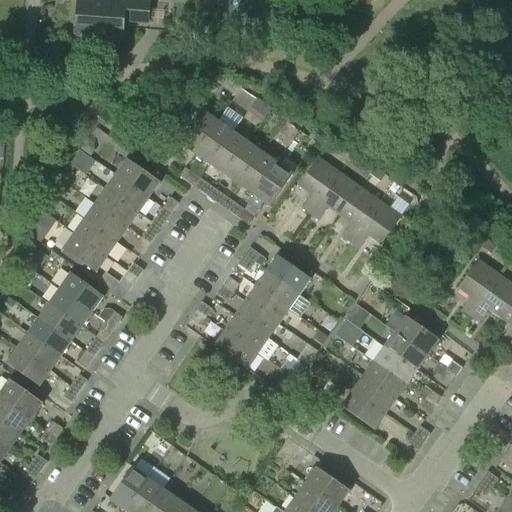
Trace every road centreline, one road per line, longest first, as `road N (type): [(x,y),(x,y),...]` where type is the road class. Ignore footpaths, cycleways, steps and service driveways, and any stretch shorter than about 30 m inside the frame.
road 1 (residential): [(412,503),(275,405),(244,402),(201,420),(135,382)]
road 2 (residential): [(135,382),(125,376),(220,214)]
road 3 (residential): [(28,511),(39,496),(62,490),(135,382)]
road 4 (residential): [(412,503),(504,374)]
road 5 (unclassified): [(148,70),(72,97),(21,103)]
